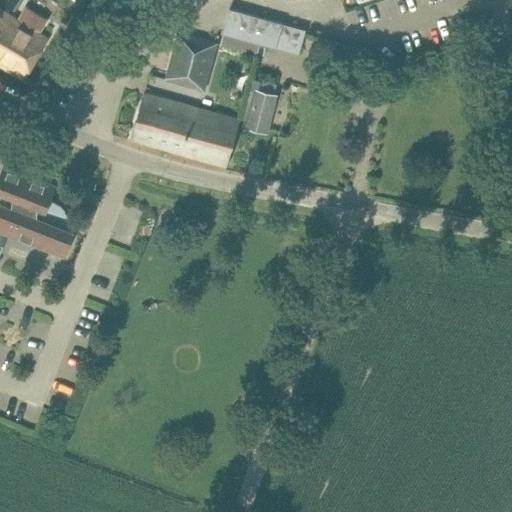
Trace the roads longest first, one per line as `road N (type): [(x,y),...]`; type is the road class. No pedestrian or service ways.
road 1 (unclassified): [(511,235),(174,172),(0,99)]
road 2 (track): [(349,206),(241,511)]
road 3 (unknown): [(62,131),(143,41),(202,0)]
